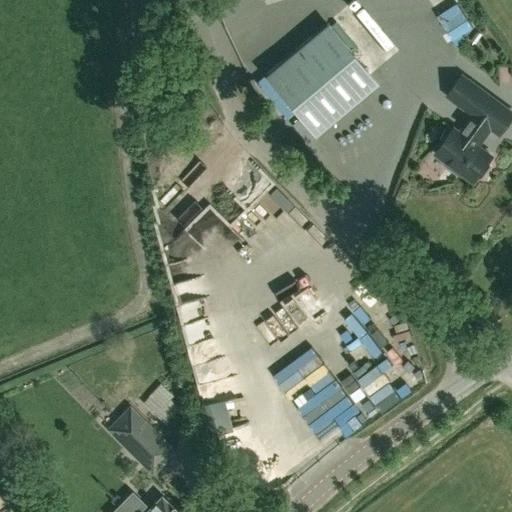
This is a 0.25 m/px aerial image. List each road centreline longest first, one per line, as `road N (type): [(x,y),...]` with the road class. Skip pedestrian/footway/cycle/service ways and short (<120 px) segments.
road 1 (unclassified): [(189,0),(233,103),(480,373)]
road 2 (tertiary): [(297,511),(388,434),(480,373)]
